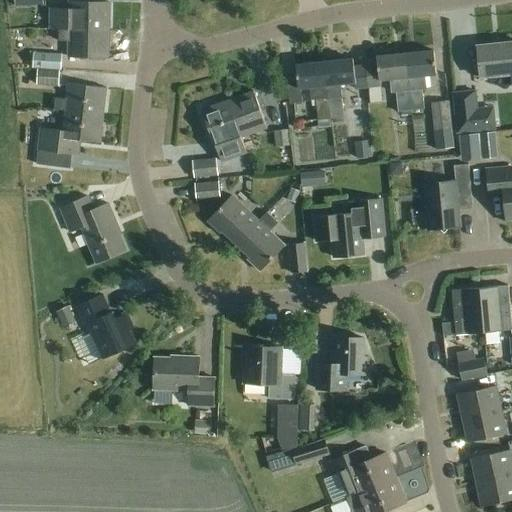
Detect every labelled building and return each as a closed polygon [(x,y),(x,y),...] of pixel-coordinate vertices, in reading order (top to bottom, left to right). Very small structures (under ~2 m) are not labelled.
[(51,9),(50,29),(57,29),(61,29),(61,30),(107,31),(108,3),(69,3),(69,9),(51,9)] [(61,30),(61,40),(68,40),(68,57),(107,58),(107,31),(61,30)] [(511,43),(477,46),(480,78),(511,74),(511,80),(511,43)] [(434,51),(406,54),(412,111),(425,110),(423,89),(426,89),(424,77),(436,75),(434,51)] [(34,53),(33,68),(61,69),(62,54),(34,53)] [(378,65),(366,66),(368,89),(381,87),(381,81),(391,80),(392,93),(397,93),(399,113),(412,111),(406,54),(377,57),(378,65)] [(355,90),(368,89),(366,66),(354,67),(353,59),(325,62),(331,119),(344,118),(340,85),(354,84),(355,90)] [(303,103),(301,89),(310,88),(312,101),(315,100),(318,121),(331,119),(325,62),(296,66),(298,81),(287,82),(290,105),(303,103)] [(37,69),(36,85),(59,86),(60,71),(37,69)] [(63,112),(102,117),(106,88),(66,84),(63,112)] [(481,132),(478,108),(477,91),(459,92),(453,93),(457,134),(481,132)] [(254,93),(228,103),(241,139),(267,130),(254,93)] [(453,129),(450,101),(432,103),(435,131),(453,129)] [(228,103),(202,112),(214,149),(219,162),(235,157),(246,153),(241,139),(228,103)] [(102,117),(63,112),(60,132),(41,129),(38,152),(37,164),(51,166),(53,153),(72,155),(73,141),(99,144),(102,117)] [(287,130),(273,131),(274,148),(288,146),(287,130)] [(480,134),(482,160),(497,158),(494,133),(480,134)] [(482,160),(480,134),(458,136),(460,161),(482,160)] [(427,135),(416,137),(421,161),(432,159),(427,135)] [(368,141),(354,142),(356,159),(370,157),(368,141)] [(194,179),(219,176),(217,160),(192,163),(194,179)] [(390,176),(398,176),(402,170),(402,163),(389,164),(390,176)] [(471,197),(468,165),(454,166),(455,181),(424,184),(428,230),(439,228),(445,233),(449,228),(460,226),(457,198),(471,197)] [(511,221),(511,174),(511,167),(486,169),(489,195),(503,194),(506,222),(511,221)] [(300,173),(302,188),(314,187),(312,172),(300,173)] [(221,200),(219,183),(195,186),(196,202),(221,200)] [(287,201),(296,204),(300,192),(291,189),(287,201)] [(94,210),(88,196),(60,208),(70,232),(81,227),(96,263),(126,251),(120,235),(121,234),(109,203),(94,210)] [(223,233),(237,246),(259,222),(233,197),(209,223),(221,235),(223,233)] [(313,219),(315,242),(333,241),(335,259),(364,255),(363,240),(386,237),(382,200),(348,203),(349,215),(330,217),(313,219)] [(259,222),(237,246),(251,259),(249,261),(261,272),(285,247),(270,232),(279,223),(268,213),(259,222)] [(307,273),(305,245),(289,246),(291,274),(307,273)] [(480,288),(484,332),(511,329),(511,327),(508,285),(480,288)] [(484,332),(480,288),(452,290),(455,323),(456,335),(484,332)] [(110,312),(102,294),(77,306),(86,325),(87,324),(103,358),(136,343),(130,330),(133,328),(127,314),(115,319),(112,311),(110,312)] [(68,307),(56,313),(64,329),(76,323),(68,307)] [(447,323),(442,324),(443,337),(448,337),(456,336),(456,335),(455,323),(447,323)] [(364,338),(332,337),(331,364),(318,364),(317,388),(342,389),(342,373),(369,374),(370,357),(364,357),(364,338)] [(282,347),(243,346),(242,366),(244,366),(244,383),(269,384),(269,398),(295,399),(295,373),(282,373),(282,347)] [(200,357),(171,356),(171,357),(155,357),(154,390),(188,390),(188,405),(214,405),(214,378),(199,377),(200,357)] [(483,358),(459,363),(462,381),(487,375),(483,358)] [(457,394),(462,418),(501,409),(496,385),(457,394)] [(292,449),(292,451),(297,449),(298,418),(298,405),(281,404),(281,417),(280,443),(282,452),(292,449)] [(501,409),(462,418),(468,442),(507,434),(501,409)] [(196,421),(195,435),(211,435),(211,421),(196,421)] [(293,451),(297,464),(329,454),(325,440),(293,451)] [(371,458),(366,446),(332,460),(338,474),(340,474),(349,497),(356,494),(396,477),(386,452),(371,458)] [(471,458),(476,482),(511,473),(511,459),(510,449),(471,458)] [(511,473),(476,482),(482,505),(511,498),(511,473)] [(396,477),(356,494),(361,507),(352,511),(389,511),(388,509),(406,502),(396,477)] [(329,511),(349,511),(341,484),(323,489),(329,511)]
